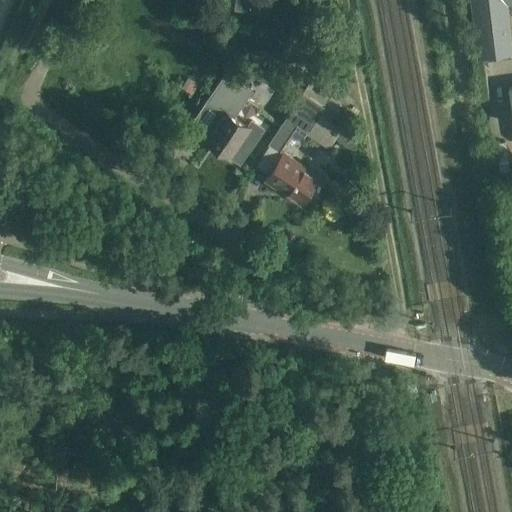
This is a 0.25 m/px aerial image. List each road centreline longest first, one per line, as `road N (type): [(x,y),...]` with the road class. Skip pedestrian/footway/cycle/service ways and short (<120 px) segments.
road 1 (track): [(402,350),(340,0)]
road 2 (unclassified): [(224,317),(511,378)]
road 3 (unclassified): [(224,317),(0,274)]
